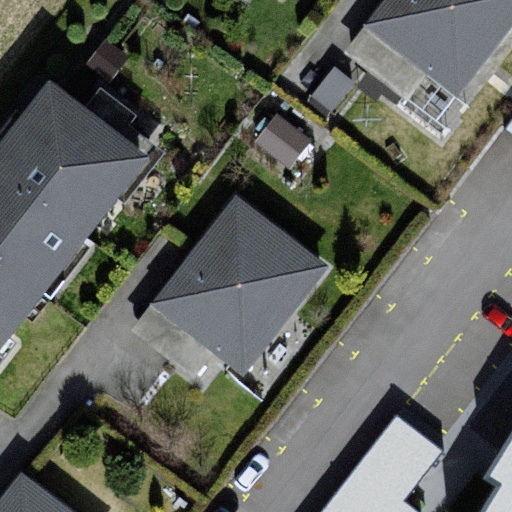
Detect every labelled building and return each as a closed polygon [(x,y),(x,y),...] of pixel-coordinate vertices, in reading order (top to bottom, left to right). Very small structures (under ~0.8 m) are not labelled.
[(511,0),(396,0),(369,38),(457,109),(511,33),(511,0)] [(50,96),(0,160),(0,360),(148,170),(50,96)] [(236,205),(154,313),(238,389),(332,277),(236,205)] [(408,494),(446,441),(393,402),(313,511),(412,511),(420,502),(408,494)] [(511,511),(511,438),(493,470),(506,478),(485,511),(511,511)] [(56,511),(20,487),(0,511),(56,511)]
